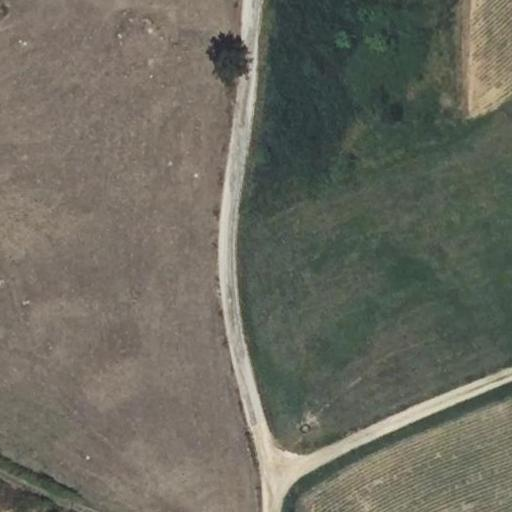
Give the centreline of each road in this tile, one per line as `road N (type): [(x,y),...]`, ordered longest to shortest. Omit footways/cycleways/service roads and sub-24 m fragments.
road 1 (track): [(270,481),(226,252),(253,0)]
road 2 (track): [(511,377),(270,481)]
